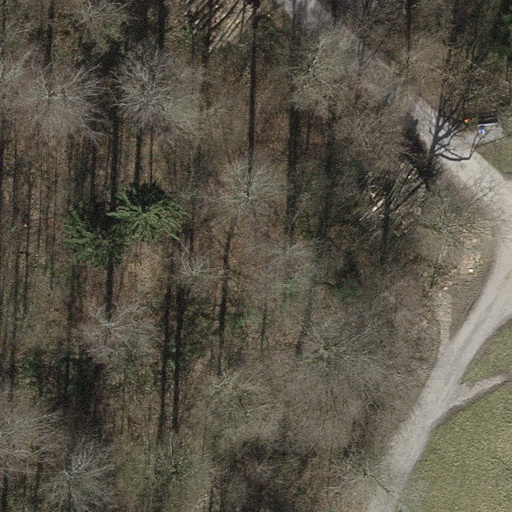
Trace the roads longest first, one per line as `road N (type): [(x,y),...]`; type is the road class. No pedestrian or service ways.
road 1 (track): [(511,215),(293,0)]
road 2 (track): [(380,511),(511,265)]
